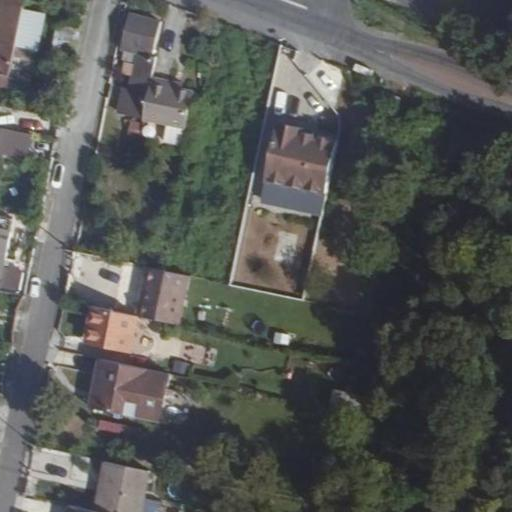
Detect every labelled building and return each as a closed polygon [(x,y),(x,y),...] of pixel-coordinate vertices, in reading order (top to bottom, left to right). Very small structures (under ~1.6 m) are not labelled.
[(0,81),(12,84),(28,0),(2,0),(0,13),(0,81)] [(155,71),(159,52),(155,51),(162,16),(132,9),(124,44),(128,45),(126,55),(142,59),(139,72),(136,72),(134,84),(127,82),(122,109),(146,114),(155,71)] [(188,123),(196,86),(169,80),(171,74),(155,71),(146,114),(188,123)] [(329,187),(339,138),(317,132),(316,139),(301,136),(304,125),(282,119),(270,174),(329,187)] [(3,128),(0,139),(0,153),(30,161),(36,135),(3,128)] [(6,265),(16,216),(0,212),(0,279),(22,284),(25,269),(6,265)] [(185,319),(195,270),(150,262),(141,311),(185,319)] [(134,348),(141,311),(97,302),(93,321),(102,323),(98,341),(134,348)] [(166,416),(176,368),(101,353),(95,379),(110,382),(105,403),(123,407),(126,393),(142,396),(139,410),(166,416)] [(376,407),(380,389),(343,380),(339,400),(376,407)] [(134,511),(142,511),(152,465),(110,456),(100,505),(123,510),(134,511)] [(122,511),(123,510),(100,505),(76,500),(73,511),(122,511)]
